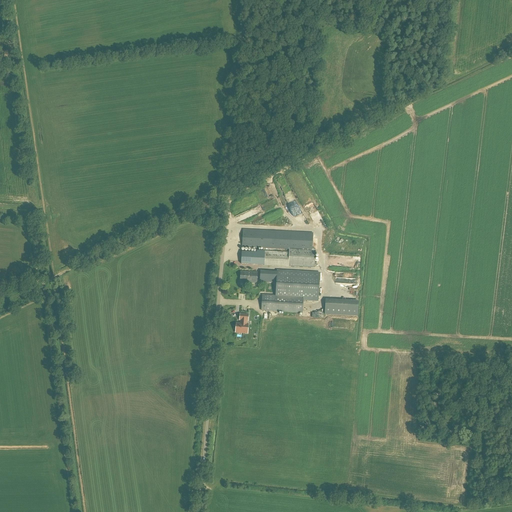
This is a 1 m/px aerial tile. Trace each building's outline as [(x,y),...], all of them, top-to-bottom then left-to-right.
[(314,267),(315,248),(312,248),(312,233),(243,230),(242,247),(289,249),(288,252),(264,251),(263,265),(288,266),(314,267)] [(241,264),(263,265),(264,251),(257,250),(257,252),(241,252),(241,264)] [(320,273),(277,270),(277,271),(260,270),(259,282),(276,283),(275,296),(262,295),(261,310),(302,313),(303,301),(318,302),(320,273)] [(257,283),(257,272),(240,271),(240,281),(243,281),(243,283),(257,283)] [(359,316),(360,304),(326,303),(326,315),(359,316)] [(236,323),(236,332),(247,333),(248,324),(246,324),(247,321),(248,321),(248,315),(240,314),(239,320),(241,320),(241,322),(241,324),(236,323)]
